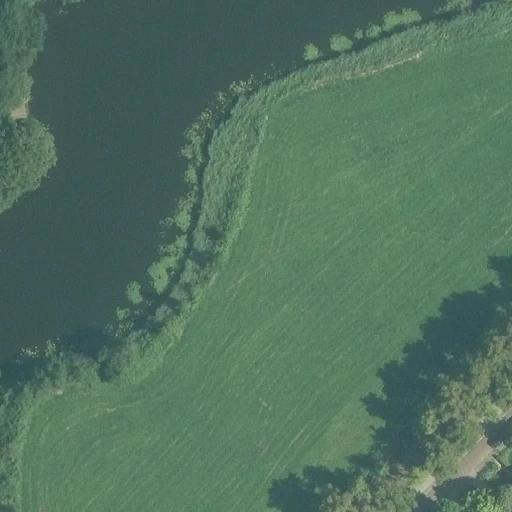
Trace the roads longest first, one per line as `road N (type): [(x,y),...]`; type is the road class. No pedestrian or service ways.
road 1 (tertiary): [(354,511),(511,349)]
road 2 (residential): [(423,511),(511,422)]
